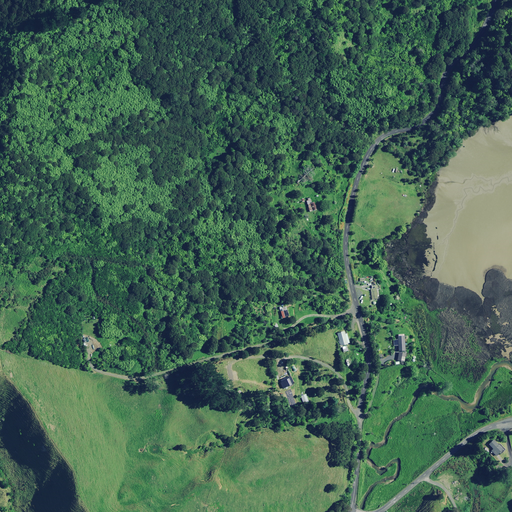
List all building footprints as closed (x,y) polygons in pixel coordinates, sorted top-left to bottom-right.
[(312,203),(311,199),(307,200),(311,212),(317,210),(315,202),(312,203)] [(283,318),(285,318),(285,316),(289,315),(286,307),(280,309),(283,318)] [(343,345),(345,352),(349,351),(347,344),(348,344),(345,332),(338,334),(342,346),(343,345)] [(281,383),(284,389),(286,388),(286,390),(289,388),(288,387),(295,384),(291,376),(284,379),(285,381),(281,383)] [(503,450),(494,440),(489,444),(493,449),(492,451),(497,456),(503,450)]
